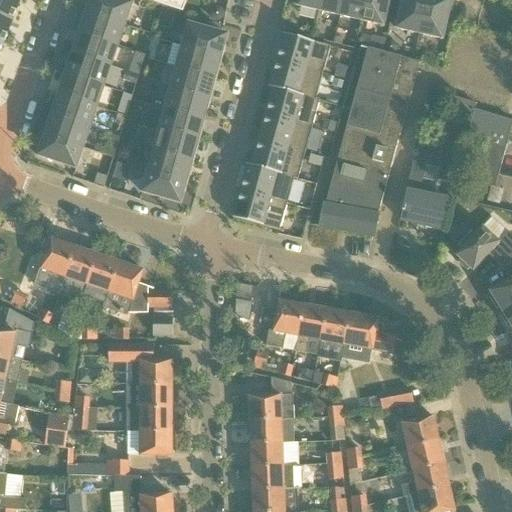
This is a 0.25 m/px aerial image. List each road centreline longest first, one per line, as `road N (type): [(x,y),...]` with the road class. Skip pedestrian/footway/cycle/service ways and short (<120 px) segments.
road 1 (residential): [(493,511),(462,377),(438,330),(400,299),(352,278),(207,243)]
road 2 (residential): [(207,243),(222,511)]
road 3 (residential): [(207,243),(264,0)]
road 4 (residential): [(207,243),(0,178)]
road 5 (residential): [(8,126),(54,0)]
